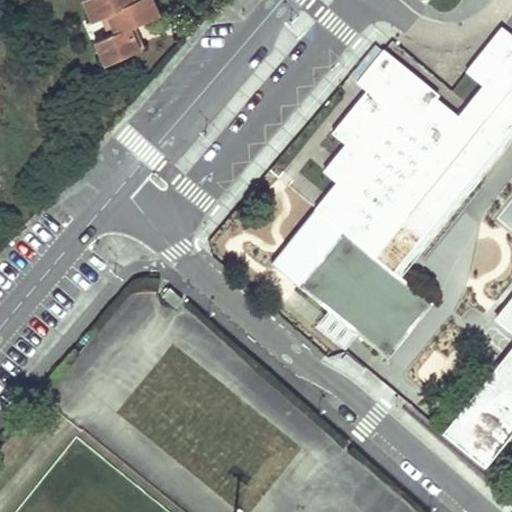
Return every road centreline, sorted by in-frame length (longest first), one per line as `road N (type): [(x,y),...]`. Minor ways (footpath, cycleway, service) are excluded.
road 1 (residential): [(148,218),(293,357),(339,386),(483,511)]
road 2 (residential): [(119,189),(283,0)]
road 3 (residential): [(0,328),(119,189)]
